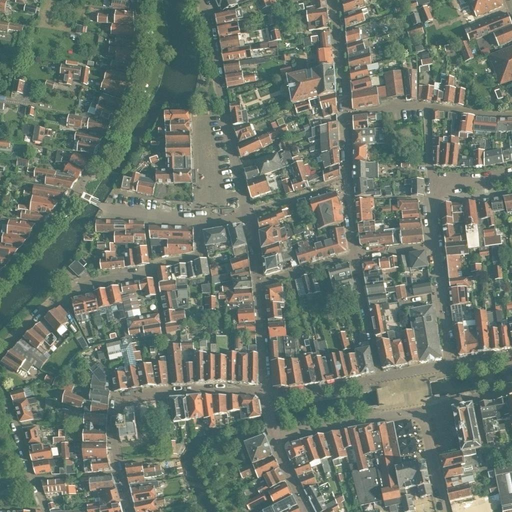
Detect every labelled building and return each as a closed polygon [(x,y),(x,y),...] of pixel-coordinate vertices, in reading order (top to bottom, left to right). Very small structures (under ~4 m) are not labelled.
[(109,0),(108,6),(110,6),(128,9),(129,2),(126,2),(126,0),(109,0)] [(215,0),(218,6),(220,5),(222,10),(236,4),(235,1),(238,0),(215,0)] [(310,5),(305,6),(305,9),(325,7),(324,0),(309,0),(310,5)] [(343,0),(341,1),(343,12),(364,5),(362,0),(343,0)] [(415,0),(394,7),(395,12),(417,5),(415,0)] [(469,0),(476,16),(502,5),(499,0),(469,0)] [(24,3),(22,10),(35,13),(36,6),(24,3)] [(426,5),(418,8),(424,22),(431,19),(426,5)] [(325,7),(305,9),(306,18),(307,22),(307,30),(313,29),(328,27),(326,16),(325,7)] [(360,9),(343,15),(344,27),(364,19),(362,13),(367,11),(366,7),(360,9)] [(223,11),(214,13),(216,25),(237,21),(236,18),(242,16),(240,8),(235,9),(223,11)] [(97,12),(96,21),(106,22),(133,25),(132,12),(115,10),(114,16),(107,16),(107,14),(97,12)] [(413,13),(408,14),(409,16),(411,25),(415,24),(420,22),(417,12),(413,13)] [(506,12),(464,29),(469,41),(511,23),(506,12)] [(273,14),(267,15),(269,25),(275,23),(273,14)] [(0,21),(0,31),(6,32),(7,28),(21,31),(22,25),(0,21)] [(237,21),(216,25),(218,37),(237,33),(239,33),(237,21)] [(111,23),(110,34),(115,35),(134,38),(133,25),(111,23)] [(420,24),(406,28),(408,36),(422,32),(420,24)] [(511,25),(511,24),(492,33),(497,45),(511,39),(511,25)] [(358,27),(344,31),(345,42),(359,40),(361,39),(368,38),(367,32),(359,33),(358,27)] [(278,29),(270,30),(272,40),(275,40),(280,39),(278,29)] [(328,31),(318,32),(320,48),(323,47),(323,49),(330,48),(331,48),(328,31)] [(237,33),(218,37),(220,49),(244,45),(243,39),(238,40),(237,33)] [(317,34),(301,36),(302,46),(311,45),(311,43),(318,43),(317,34)] [(108,39),(108,43),(114,44),(133,47),(134,38),(115,35),(114,39),(108,39)] [(359,40),(346,44),(347,56),(348,69),(365,64),(370,63),(369,53),(369,51),(368,46),(364,48),(361,39),(359,40)] [(220,49),(222,60),(250,56),(249,50),(260,48),(276,46),(275,40),(272,40),(267,41),(259,43),(248,45),(244,46),(244,45),(220,49)] [(465,40),(457,43),(461,54),(463,61),(472,57),(469,51),(465,40)] [(511,44),(510,45),(488,54),(493,68),(499,83),(511,78),(511,44)] [(108,46),(107,51),(115,52),(114,59),(114,60),(131,63),(132,49),(108,46)] [(320,49),(315,49),(317,68),(332,65),(330,48),(323,49),(323,47),(320,48),(320,49)] [(256,58),(222,63),(224,74),(241,72),(241,71),(239,71),(239,65),(248,64),(248,65),(256,63),(256,58)] [(111,59),(109,68),(117,70),(117,69),(129,71),(131,63),(114,60),(114,59),(111,59)] [(305,61),(291,64),(293,73),(307,69),(305,61)] [(348,69),(350,80),(368,76),(375,74),(374,68),(377,68),(378,66),(377,62),(370,63),(365,64),(348,69)] [(59,73),(58,82),(70,84),(71,78),(78,79),(78,75),(80,66),(61,64),(59,73)] [(290,65),(279,68),(281,76),(292,73),(290,65)] [(332,65),(317,68),(319,96),(335,93),(335,92),(336,92),(334,65),(332,65)] [(315,68),(285,75),(291,103),(293,102),(318,97),(319,96),(317,68),(315,68)] [(106,69),(103,80),(124,84),(126,84),(128,74),(106,69)] [(401,70),(382,72),(383,80),(384,85),(385,85),(386,97),(404,95),(402,71),(401,70)] [(416,70),(402,71),(404,95),(405,100),(416,99),(416,70)] [(241,72),(224,74),(225,85),(243,82),(254,81),(253,73),(242,75),(241,72)] [(444,79),(441,102),(452,104),(453,104),(453,103),(457,104),(462,104),(464,88),(459,88),(455,87),(452,87),(453,76),(444,75),(444,79)] [(369,76),(349,81),(351,92),(371,86),(370,83),(369,76)] [(433,89),(431,100),(441,102),(444,79),(440,78),(439,82),(434,82),(433,86),(433,89)] [(14,79),(12,91),(21,93),(24,81),(14,79)] [(46,79),(44,85),(52,88),(54,82),(46,79)] [(103,80),(99,90),(121,97),(125,87),(123,86),(124,84),(103,80)] [(418,84),(418,99),(421,99),(431,101),(431,100),(433,89),(433,86),(418,84)] [(376,87),(378,101),(386,99),(386,97),(385,85),(384,85),(376,87)] [(372,88),(351,93),(351,108),(351,109),(378,104),(378,101),(376,87),(372,88)] [(498,88),(494,90),(497,98),(502,96),(498,88)] [(93,96),(91,101),(115,110),(119,99),(102,93),(99,99),(93,96)] [(318,97),(294,104),(296,113),(310,108),(310,107),(319,104),(321,109),(323,116),(328,115),(335,114),(335,106),(335,93),(319,96),(318,97)] [(95,109),(93,114),(106,119),(111,121),(115,110),(91,101),(89,106),(95,109)] [(238,102),(228,104),(229,110),(232,125),(242,123),(242,122),(247,122),(245,109),(240,110),(239,109),(238,102)] [(189,111),(163,111),(164,121),(189,120),(189,111)] [(442,144),(440,165),(448,166),(450,144),(453,144),(453,135),(457,136),(458,136),(459,133),(460,114),(453,112),(447,111),(447,118),(451,118),(450,135),(447,135),(443,135),(442,138),(442,144)] [(79,114),(79,117),(105,121),(106,119),(93,114),(86,112),(79,114)] [(366,113),(352,115),(352,116),(352,130),(367,128),(367,121),(376,120),(376,119),(381,119),(380,112),(374,113),(374,112),(366,113)] [(460,114),(459,133),(472,133),(472,131),(474,115),(473,115),(460,114)] [(68,115),(66,126),(80,128),(106,131),(111,121),(105,121),(79,117),(68,115)] [(472,133),(471,136),(480,136),(481,116),(474,115),(472,131),(472,133)] [(481,116),(480,136),(485,136),(486,136),(488,136),(489,116),(481,116)] [(489,116),(488,136),(492,137),(496,137),(497,117),(495,117),(489,116)] [(497,117),(496,137),(499,137),(499,131),(505,131),(507,117),(497,117)] [(164,127),(157,127),(157,133),(164,132),(165,132),(165,133),(170,133),(170,131),(189,131),(189,120),(164,121),(163,121),(164,124),(164,127)] [(319,125),(311,127),(311,136),(319,134),(337,130),(336,120),(319,125)] [(275,121),(270,123),(272,129),(278,126),(275,121)] [(248,123),(233,129),(238,141),(254,135),(253,131),(252,131),(249,122),(248,123)] [(23,124),(21,133),(27,134),(28,131),(30,132),(29,134),(33,134),(32,140),(36,141),(41,142),(44,127),(23,124)] [(238,145),(237,146),(240,156),(271,142),(269,138),(279,133),(280,135),(288,131),(284,124),(278,126),(272,129),(266,132),(238,145)] [(367,128),(352,130),(353,143),(366,143),(376,143),(384,143),(382,127),(374,128),(367,128)] [(311,136),(307,137),(308,141),(320,138),(320,143),(337,139),(337,130),(319,134),(311,136)] [(75,132),(72,150),(76,151),(93,154),(102,137),(75,132)] [(170,133),(165,133),(165,145),(190,144),(189,132),(170,133)] [(450,144),(448,166),(456,166),(469,166),(469,155),(457,155),(458,144),(457,144),(457,136),(453,135),(453,144),(450,144)] [(471,137),(471,144),(479,144),(478,150),(472,150),(472,166),(483,165),(483,151),(483,146),(484,146),(485,136),(480,136),(471,136),(471,137)] [(484,146),(483,146),(483,151),(483,165),(502,162),(511,159),(511,139),(508,139),(509,147),(500,149),(500,148),(491,150),(492,137),(488,136),(486,136),(485,136),(484,146)] [(434,138),(431,138),(432,146),(431,146),(432,165),(440,165),(442,144),(442,138),(434,137),(434,138)] [(0,138),(0,145),(8,147),(9,140),(0,138)] [(284,139),(274,143),(277,151),(287,146),(284,139)] [(320,143),(308,147),(309,151),(320,148),(320,153),(333,150),(337,148),(338,148),(337,139),(320,143)] [(353,143),(352,161),(365,161),(366,143),(353,143)] [(190,144),(165,145),(165,158),(166,158),(190,157),(190,144)] [(333,150),(320,154),(322,163),(323,168),(338,162),(337,148),(333,150)] [(255,165),(243,168),(246,179),(258,175),(259,176),(282,167),(290,164),(299,161),(297,155),(291,157),(288,149),(282,151),(280,152),(279,153),(280,157),(281,158),(279,159),(276,152),(253,161),(255,165)] [(71,157),(68,162),(83,168),(89,158),(82,155),(73,152),(69,151),(68,155),(71,157)] [(167,169),(155,169),(155,183),(173,182),(172,169),(190,169),(190,157),(166,158),(167,169)] [(17,158),(16,164),(27,166),(28,160),(17,158)] [(294,177),(289,179),(293,191),(308,186),(305,176),(307,176),(303,164),(302,160),(299,161),(290,164),(294,177)] [(365,161),(352,161),(353,179),(365,178),(366,178),(371,178),(378,178),(377,161),(365,161)] [(55,170),(54,173),(75,177),(77,178),(83,168),(68,162),(65,167),(63,170),(55,169),(55,170)] [(308,163),(303,164),(307,176),(311,174),(308,163)] [(320,171),(308,176),(309,180),(311,179),(322,175),(323,180),(338,174),(338,164),(322,170),(320,171)] [(33,172),(33,176),(45,178),(44,183),(69,188),(77,178),(75,177),(54,173),(55,170),(34,166),(33,172)] [(190,169),(172,169),(173,182),(191,183),(191,176),(190,168),(190,169)] [(122,175),(119,188),(128,190),(136,192),(139,173),(131,172),(130,177),(122,175)] [(139,173),(136,192),(152,195),(154,184),(153,184),(155,179),(144,177),(144,174),(139,173)] [(264,175),(246,180),(250,197),(269,191),(264,175)] [(289,178),(281,180),(285,193),(293,191),(289,179),(289,178)] [(365,178),(353,179),(354,195),(354,196),(366,195),(373,194),(373,195),(380,195),(379,188),(373,189),(371,178),(366,178),(365,178)] [(417,179),(404,179),(404,184),(410,184),(411,195),(417,195),(423,195),(422,179),(417,179)] [(33,184),(31,195),(60,199),(67,191),(33,184)] [(320,196),(308,200),(312,214),(339,204),(335,191),(320,196)] [(511,194),(502,196),(505,209),(506,212),(511,210),(511,194)] [(31,195),(30,202),(54,206),(60,199),(31,195)] [(500,196),(490,198),(492,211),(505,209),(502,196),(500,197),(500,196)] [(363,198),(354,199),(356,222),(372,220),(371,209),(373,207),(372,198),(363,199),(363,198)] [(397,204),(391,204),(391,211),(400,210),(401,219),(419,218),(417,199),(396,198),(397,204)] [(490,198),(477,200),(479,212),(480,218),(486,217),(488,225),(494,225),(493,216),(492,214),(492,211),(490,198)] [(462,202),(463,221),(464,226),(466,240),(467,248),(480,246),(483,245),(482,237),(480,224),(480,218),(479,212),(475,212),(474,200),(462,202)] [(462,201),(450,202),(452,222),(463,221),(462,202),(462,201)] [(17,207),(17,208),(49,213),(54,206),(30,202),(29,206),(18,204),(17,207)] [(441,203),(440,203),(441,218),(441,219),(441,226),(452,225),(452,222),(450,202),(441,203)] [(339,204),(312,214),(316,229),(341,221),(342,221),(340,204),(339,204)] [(14,206),(14,210),(16,210),(15,217),(35,220),(42,221),(49,213),(17,208),(17,207),(14,206)] [(268,214),(257,218),(257,219),(259,230),(272,226),(272,227),(279,224),(277,219),(284,217),(290,215),(287,207),(281,209),(268,214)] [(401,219),(398,219),(399,230),(399,231),(421,229),(419,218),(401,219)] [(1,223),(0,232),(2,232),(1,242),(21,245),(27,238),(34,223),(8,219),(7,224),(1,223)] [(374,221),(356,223),(357,232),(375,231),(374,225),(383,224),(383,219),(374,220),(374,221)] [(95,220),(95,232),(114,232),(124,233),(124,230),(144,230),(143,221),(95,220)] [(312,221),(305,223),(307,229),(314,227),(312,221)] [(192,227),(148,225),(149,236),(149,238),(150,244),(160,245),(159,236),(192,239),(192,228),(192,227)] [(240,225),(227,227),(231,241),(232,248),(234,256),(235,257),(247,254),(247,253),(245,245),(240,225)] [(452,225),(441,226),(443,236),(444,242),(460,241),(459,234),(453,234),(452,225)] [(259,230),(258,231),(259,239),(261,248),(281,241),(288,239),(285,233),(286,232),(284,226),(279,228),(279,227),(273,229),(272,227),(272,226),(259,230)] [(302,226),(292,229),(294,234),(301,231),(305,229),(304,227),(302,226)] [(225,227),(203,231),(205,246),(207,254),(228,251),(230,259),(235,257),(234,256),(232,248),(231,241),(228,241),(225,227)] [(342,227),(328,230),(330,238),(331,238),(335,253),(346,250),(343,227),(342,227)] [(492,228),(482,229),(483,236),(493,235),(492,228)] [(421,229),(399,231),(400,243),(401,243),(423,242),(421,229)] [(113,242),(114,242),(125,243),(126,243),(132,243),(132,238),(145,238),(144,230),(124,230),(124,233),(114,232),(113,242)] [(391,230),(357,234),(358,236),(359,244),(361,245),(379,243),(384,243),(384,245),(400,243),(399,231),(397,231),(397,230),(391,230)] [(324,234),(321,235),(327,256),(335,253),(331,238),(330,238),(325,240),(324,234)] [(483,236),(482,237),(483,245),(501,243),(500,234),(493,235),(483,236)] [(317,243),(313,244),(317,259),(327,256),(321,235),(315,237),(317,243)] [(192,239),(159,236),(160,245),(161,256),(168,255),(192,250),(192,239)] [(132,238),(132,243),(133,243),(135,265),(148,263),(147,258),(145,245),(144,240),(145,240),(145,238),(132,238)] [(281,241),(261,248),(262,258),(282,252),(282,251),(287,249),(288,251),(292,250),(290,238),(288,239),(281,241)] [(306,239),(302,240),(308,262),(317,259),(313,244),(308,245),(306,239)] [(299,248),(294,249),(298,264),(308,262),(302,240),(297,242),(299,248)] [(460,241),(444,242),(445,255),(448,278),(461,277),(461,276),(459,254),(468,253),(467,248),(466,240),(460,241)] [(0,263),(5,264),(21,245),(1,242),(0,241),(0,263)] [(109,242),(96,241),(96,248),(109,247),(109,251),(101,252),(101,258),(99,259),(100,268),(124,266),(123,256),(119,256),(115,257),(115,254),(114,242),(113,242),(109,242)] [(125,250),(124,250),(126,266),(135,265),(133,243),(132,243),(126,243),(125,243),(125,250)] [(491,249),(490,249),(492,262),(492,266),(493,278),(501,278),(500,265),(500,260),(499,261),(498,248),(497,246),(490,246),(491,249)] [(282,252),(262,258),(264,274),(279,270),(278,262),(282,261),(289,259),(291,266),(298,264),(294,249),(292,250),(288,251),(287,249),(282,251),(282,252)] [(407,255),(406,255),(409,268),(425,265),(426,265),(424,251),(423,251),(412,253),(412,255),(407,256),(407,255)] [(230,259),(229,259),(232,271),(249,267),(247,254),(235,257),(230,259)] [(405,254),(396,256),(398,266),(399,270),(399,273),(401,285),(403,285),(412,283),(411,279),(410,276),(405,276),(404,272),(408,272),(405,255),(405,254)] [(389,268),(381,269),(382,272),(399,270),(398,266),(396,256),(388,257),(389,268)] [(80,257),(77,260),(82,266),(85,263),(80,257)] [(388,257),(360,261),(362,272),(363,272),(381,269),(389,268),(388,257)] [(193,261),(186,262),(189,277),(196,276),(208,273),(205,258),(193,260),(193,261)] [(75,259),(72,262),(81,273),(83,270),(86,269),(82,266),(77,260),(75,259)] [(72,262),(68,266),(77,276),(78,275),(81,273),(72,262)] [(184,262),(173,265),(174,273),(173,273),(174,280),(175,286),(186,285),(186,276),(184,262)] [(348,262),(326,268),(332,289),(335,288),(351,283),(353,283),(348,262)] [(480,263),(469,264),(470,271),(481,270),(480,263)] [(170,265),(156,268),(157,277),(158,282),(174,280),(173,273),(171,273),(170,265)] [(233,272),(229,273),(230,280),(232,280),(250,277),(249,267),(232,271),(233,272)] [(381,269),(363,272),(365,284),(383,282),(384,282),(383,281),(382,272),(381,269)] [(313,272),(307,274),(312,293),(319,291),(317,283),(316,283),(313,272)] [(211,276),(211,283),(219,281),(218,274),(211,276)] [(307,274),(300,276),(300,277),(305,295),(312,293),(307,274)] [(461,277),(448,278),(449,287),(449,288),(466,287),(466,286),(470,286),(469,276),(461,276),(461,277)] [(138,280),(133,280),(135,290),(143,288),(144,296),(154,294),(151,277),(141,279),(138,280)] [(221,286),(219,286),(219,292),(225,292),(224,290),(251,288),(252,288),(250,277),(232,280),(232,284),(221,285),(221,286)] [(125,282),(120,283),(122,292),(126,291),(126,294),(135,292),(135,290),(133,280),(125,282)] [(174,280),(158,282),(159,292),(173,290),(173,291),(175,291),(175,290),(175,286),(174,280)] [(412,283),(403,285),(405,296),(431,292),(430,291),(429,288),(429,286),(429,283),(429,281),(428,281),(415,283),(412,283)] [(280,282),(264,286),(265,303),(281,301),(280,294),(280,292),(282,292),(280,282)] [(383,282),(365,284),(367,294),(385,292),(387,291),(387,292),(395,290),(395,286),(395,285),(384,287),(383,282)] [(351,283),(335,288),(337,293),(354,289),(353,283),(351,283)] [(117,285),(105,288),(109,305),(115,304),(119,318),(125,317),(119,292),(117,285)] [(401,285),(395,286),(395,290),(396,297),(396,298),(405,296),(403,285),(401,285)] [(449,287),(447,288),(449,305),(450,311),(461,309),(460,303),(467,302),(466,287),(449,288),(449,287)] [(105,288),(93,291),(93,293),(94,293),(98,308),(104,306),(107,321),(108,321),(112,320),(113,320),(109,305),(105,288)] [(251,288),(224,290),(225,292),(225,298),(225,302),(226,310),(233,310),(237,309),(253,308),(251,288)] [(170,292),(159,294),(161,302),(176,300),(175,291),(170,292)] [(126,294),(121,295),(128,329),(138,327),(142,326),(143,326),(159,323),(158,313),(141,316),(138,305),(137,299),(135,292),(126,294)] [(93,293),(82,295),(86,312),(92,311),(96,325),(97,329),(102,328),(101,324),(102,324),(98,310),(99,310),(98,308),(94,293),(93,293)] [(385,293),(367,296),(369,307),(381,304),(387,304),(387,303),(385,293)] [(82,295),(70,298),(74,315),(73,315),(77,322),(88,320),(86,312),(82,295)] [(214,295),(204,296),(204,305),(205,305),(208,305),(208,309),(214,309),(214,304),(214,295)] [(176,300),(161,302),(163,311),(178,309),(178,308),(176,300)] [(281,301),(265,303),(267,319),(281,318),(281,316),(280,307),(283,307),(283,301),(281,302),(281,301)] [(387,304),(381,304),(394,366),(407,364),(407,363),(401,332),(402,331),(397,311),(402,310),(400,301),(395,302),(387,303),(387,304)] [(54,308),(43,317),(44,318),(56,331),(64,340),(70,335),(71,334),(63,325),(67,322),(62,316),(64,314),(60,309),(62,307),(59,305),(59,304),(54,308)] [(369,307),(374,335),(375,342),(376,342),(382,369),(394,366),(381,304),(369,307)] [(432,305),(408,309),(411,329),(412,329),(412,330),(418,361),(441,357),(439,346),(432,305)] [(332,306),(324,308),(327,319),(335,317),(332,306)] [(178,309),(163,311),(165,323),(179,322),(184,321),(182,308),(178,309)] [(253,308),(237,309),(238,320),(238,322),(244,322),(254,321),(253,308)] [(461,309),(450,311),(452,324),(452,325),(453,337),(455,338),(458,354),(466,353),(466,354),(468,353),(477,352),(479,351),(475,324),(474,324),(464,326),(463,326),(462,326),(462,323),(461,309)] [(473,312),(473,311),(474,324),(475,324),(479,351),(490,350),(486,312),(485,310),(483,310),(473,312)] [(494,311),(486,312),(490,350),(500,349),(496,310),(495,310),(494,311)] [(500,310),(496,310),(500,349),(510,347),(507,323),(502,324),(501,316),(500,310)] [(281,318),(267,319),(268,323),(269,337),(276,336),(282,335),(286,335),(284,322),(283,316),(281,316),(281,318)] [(238,320),(233,320),(234,324),(236,324),(236,329),(244,328),(245,330),(254,331),(254,322),(244,323),(244,322),(238,322),(238,320)] [(39,322),(31,329),(44,339),(49,333),(39,322)] [(179,322),(165,323),(165,331),(180,329),(179,322)] [(138,327),(128,329),(129,334),(139,332),(139,331),(143,330),(143,336),(160,333),(159,323),(143,326),(142,326),(138,327)] [(31,329),(22,337),(43,354),(46,350),(39,345),(44,339),(31,329)] [(402,331),(401,332),(407,363),(418,361),(412,330),(402,331)] [(343,331),(336,332),(341,352),(342,352),(348,377),(359,374),(354,353),(349,354),(346,355),(345,348),(349,347),(346,337),(345,337),(343,331)] [(286,335),(282,335),(288,386),(302,384),(296,354),(294,334),(286,335)] [(215,335),(215,343),(215,355),(216,355),(217,381),(226,381),(227,381),(227,352),(226,352),(226,335),(215,335)] [(282,335),(276,336),(280,386),(288,386),(282,335)] [(276,336),(269,337),(269,341),(272,386),(280,386),(276,336)] [(19,340),(11,349),(32,364),(39,369),(47,358),(47,357),(43,354),(22,337),(19,340)] [(129,338),(105,343),(109,358),(122,355),(124,367),(127,388),(140,387),(141,386),(137,364),(136,364),(136,365),(135,365),(134,359),(132,351),(129,338)] [(202,352),(194,353),(196,382),(205,382),(206,382),(205,356),(206,356),(205,339),(200,339),(198,340),(197,342),(197,347),(199,347),(199,350),(202,352)] [(315,352),(311,352),(318,382),(319,382),(322,382),(326,381),(322,363),(320,356),(320,355),(320,354),(318,346),(317,341),(316,339),(312,340),(315,352)] [(324,340),(317,341),(318,346),(320,354),(320,355),(320,356),(322,363),(326,381),(333,380),(327,355),(328,355),(324,340)] [(180,342),(179,342),(179,344),(180,350),(193,349),(193,341),(190,342),(180,342)] [(359,345),(353,346),(354,349),(354,353),(359,374),(374,371),(369,352),(368,346),(367,341),(359,342),(359,345)] [(206,356),(205,356),(206,382),(215,381),(217,381),(216,355),(215,355),(215,343),(210,343),(210,351),(211,351),(211,356),(206,356)] [(179,344),(166,345),(171,384),(183,384),(180,350),(179,344)] [(255,344),(247,344),(247,349),(248,383),(257,384),(257,375),(257,352),(256,352),(255,344)] [(11,349),(0,361),(1,363),(16,372),(18,373),(21,368),(27,371),(32,364),(11,349)] [(234,352),(227,352),(227,381),(238,382),(239,349),(234,349),(234,352)] [(247,349),(241,349),(239,349),(238,382),(248,383),(247,349)] [(140,350),(132,351),(134,359),(140,359),(140,350)] [(311,352),(296,354),(302,384),(302,385),(318,382),(311,352)] [(328,355),(327,355),(333,380),(348,377),(342,352),(341,352),(328,355)] [(188,362),(184,363),(185,383),(194,382),(196,382),(194,353),(192,353),(192,354),(188,354),(188,356),(188,362)] [(159,362),(152,363),(156,385),(167,384),(165,361),(164,355),(159,356),(159,362)] [(151,363),(137,364),(141,386),(155,385),(151,363)] [(117,372),(110,373),(113,391),(127,388),(124,367),(123,367),(121,366),(118,366),(117,369),(117,372)] [(98,367),(92,372),(93,373),(100,382),(105,382),(105,375),(98,367)] [(90,388),(89,400),(108,404),(109,391),(107,391),(107,388),(104,387),(105,382),(100,382),(93,373),(91,373),(91,380),(90,388)] [(46,374),(43,380),(50,383),(53,377),(46,374)] [(55,376),(51,385),(64,390),(70,392),(74,384),(55,376)] [(22,388),(9,392),(12,399),(25,397),(22,388)] [(64,390),(61,402),(81,407),(83,401),(90,404),(90,407),(84,405),(83,409),(89,411),(102,414),(106,414),(107,405),(90,401),(84,398),(70,392),(64,390)] [(211,394),(200,395),(203,417),(203,418),(207,417),(209,427),(215,426),(215,425),(213,414),(211,394)] [(225,394),(211,394),(213,414),(220,414),(227,414),(225,394)] [(237,395),(225,394),(227,414),(227,416),(229,416),(228,411),(239,410),(237,395)] [(200,395),(186,396),(189,418),(190,418),(203,417),(200,395)] [(238,395),(237,395),(239,410),(240,419),(247,417),(259,415),(257,398),(253,395),(238,395)] [(26,398),(12,401),(16,411),(19,421),(33,418),(39,416),(38,412),(31,414),(30,408),(28,404),(36,402),(35,396),(26,398)] [(169,397),(166,397),(167,407),(171,406),(173,421),(178,420),(178,425),(182,425),(178,396),(169,397)] [(186,396),(178,396),(182,425),(183,424),(185,423),(184,420),(190,419),(190,418),(189,418),(186,396)] [(504,398),(491,400),(496,424),(497,424),(498,428),(498,429),(504,428),(502,419),(509,418),(504,398)] [(491,400),(478,402),(482,419),(481,419),(484,433),(485,433),(487,433),(497,431),(496,428),(498,428),(497,424),(496,424),(491,400)] [(471,403),(451,407),(455,424),(454,424),(457,435),(461,451),(462,456),(469,455),(475,454),(474,450),(481,449),(471,403)] [(79,414),(79,422),(84,422),(84,429),(83,441),(106,442),(105,430),(92,430),(92,424),(105,425),(106,414),(102,414),(84,412),(84,414),(79,414)] [(119,423),(117,423),(117,432),(119,432),(119,439),(137,437),(134,415),(119,417),(119,423)] [(392,421),(385,422),(393,462),(401,460),(392,421)] [(371,424),(347,428),(357,462),(349,464),(348,464),(351,473),(358,505),(382,500),(383,506),(387,505),(389,511),(395,509),(402,508),(400,497),(401,497),(394,467),(393,463),(393,462),(385,422),(371,424)] [(23,427),(22,427),(26,444),(40,442),(36,425),(23,427)] [(347,428),(340,430),(347,456),(349,464),(357,462),(347,428)] [(339,430),(324,434),(330,456),(331,456),(332,460),(333,466),(339,464),(338,458),(347,456),(340,430),(339,430)] [(320,434),(312,436),(319,459),(324,473),(330,471),(326,458),(330,456),(324,434),(323,433),(320,434)] [(264,435),(243,443),(251,463),(272,455),(264,435)] [(312,436),(299,440),(308,463),(319,459),(312,436)] [(174,440),(168,441),(170,454),(180,452),(184,446),(179,443),(175,444),(174,440)] [(285,446),(285,447),(285,450),(289,460),(296,475),(298,478),(297,478),(298,478),(312,472),(308,463),(299,440),(288,443),(287,443),(286,445),(285,446)] [(83,442),(81,441),(82,458),(107,458),(106,442),(83,441),(83,442)] [(49,443),(28,446),(29,450),(31,460),(52,457),(50,446),(49,443)] [(458,452),(439,456),(444,479),(460,475),(472,472),(487,469),(486,465),(478,467),(475,454),(469,455),(462,456),(461,451),(458,452)] [(251,463),(238,469),(241,478),(255,472),(257,478),(262,475),(278,467),(272,455),(251,463)] [(91,459),(83,460),(84,472),(110,469),(107,459),(91,460),(91,459)] [(47,460),(32,462),(35,473),(50,471),(47,460)] [(417,461),(394,467),(401,497),(404,511),(413,509),(409,493),(406,494),(404,487),(417,484),(420,496),(431,494),(432,494),(429,483),(424,460),(418,462),(417,461)] [(141,462),(124,464),(126,474),(161,470),(160,464),(154,465),(142,466),(141,462)] [(511,462),(493,467),(496,483),(497,490),(498,492),(501,506),(511,503),(511,462)] [(211,463),(204,466),(209,481),(216,478),(211,463)] [(65,464),(64,464),(65,467),(65,473),(76,473),(76,470),(73,470),(72,464),(65,464)] [(266,482),(256,487),(259,494),(262,492),(285,481),(278,467),(262,475),(266,482)] [(161,470),(126,474),(128,484),(129,488),(130,488),(153,484),(153,485),(154,486),(154,488),(158,487),(157,480),(152,481),(152,480),(144,481),(143,477),(155,476),(161,474),(161,470)] [(312,472),(298,478),(302,488),(303,487),(303,488),(316,482),(312,472)] [(460,475),(444,479),(447,489),(460,486),(462,485),(462,483),(474,480),(472,472),(460,475)] [(88,476),(80,477),(80,480),(88,479),(90,490),(92,490),(115,488),(111,474),(88,476)] [(40,480),(44,493),(61,491),(61,494),(75,493),(74,485),(64,486),(64,479),(40,480)] [(463,486),(446,490),(448,501),(472,496),(469,485),(468,481),(462,483),(463,486)] [(285,482),(267,491),(273,502),(291,493),(285,482)] [(153,484),(130,488),(133,502),(156,498),(155,497),(156,497),(154,488),(154,486),(153,485),(153,484)] [(315,484),(303,490),(315,511),(319,511),(326,508),(340,501),(344,500),(341,493),(333,497),(334,499),(324,504),(315,484)] [(115,488),(92,490),(93,498),(94,502),(94,506),(119,503),(120,503),(117,495),(116,487),(115,488)] [(259,494),(245,501),(248,508),(265,499),(262,492),(259,494)] [(270,504),(261,508),(262,510),(262,511),(280,511),(297,504),(292,495),(271,506),(270,504)] [(133,502),(133,503),(135,511),(150,511),(157,511),(156,504),(164,502),(163,497),(156,498),(133,502)] [(326,508),(319,511),(337,511),(336,509),(338,508),(343,506),(340,501),(326,508)] [(93,506),(86,507),(87,511),(121,511),(119,503),(94,506),(93,506)]
